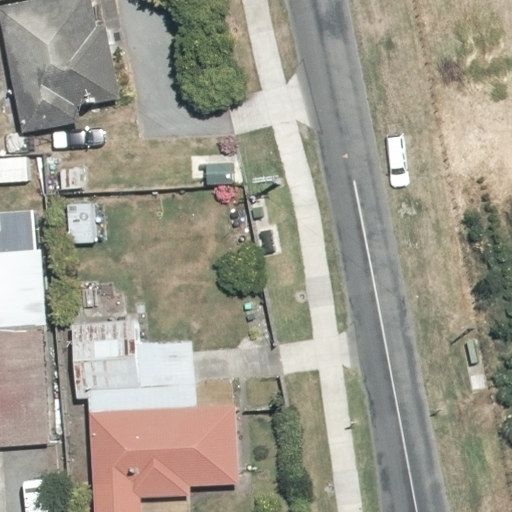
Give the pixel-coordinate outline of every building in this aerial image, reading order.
[(73,0),(13,11),(38,134),(98,123),(94,109),(140,102),(116,0),(73,0)] [(36,154),(0,155),(0,186),(37,185),(36,154)] [(97,200),(68,200),(68,236),(97,236),(97,200)] [(0,445),(59,443),(45,225),(44,220),(42,216),(39,212),(36,209),(32,206),(28,204),(23,202),(18,202),(13,202),(8,203),(4,205),(0,208),(0,445)] [(110,400),(116,511),(161,511),(161,501),(258,497),(255,406),(214,407),(211,342),(156,345),(152,321),(80,327),(87,400),(110,400)]
